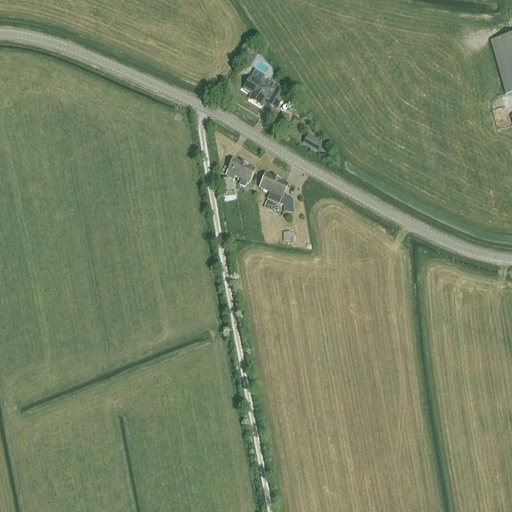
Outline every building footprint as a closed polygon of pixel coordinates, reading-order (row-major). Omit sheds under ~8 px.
[(505,95),(511,93),(511,35),(490,41),(505,95)] [(250,76),(243,90),(253,95),(250,101),(262,107),(266,99),(269,101),(267,104),(276,109),(286,92),(277,86),(277,87),(274,85),(263,78),(260,82),(250,76)] [(319,150),(324,142),(314,136),(310,143),(315,145),(314,147),(319,150)] [(244,165),(233,160),(226,173),(226,174),(225,176),(233,180),(234,177),(238,179),(244,165)] [(247,183),(250,184),(256,170),(244,165),(238,179),(241,180),(239,185),(245,188),(247,183)] [(283,196),(288,185),(265,175),(259,189),(270,194),(267,200),(279,206),(283,196)] [(222,194),(230,193),(228,179),(220,180),(222,194)] [(229,201),(240,199),(239,192),(228,195),(229,201)] [(292,200),(283,196),(279,206),(277,209),(283,212),(293,214),(292,200)] [(287,241),(295,240),(294,231),(286,232),(287,241)]
